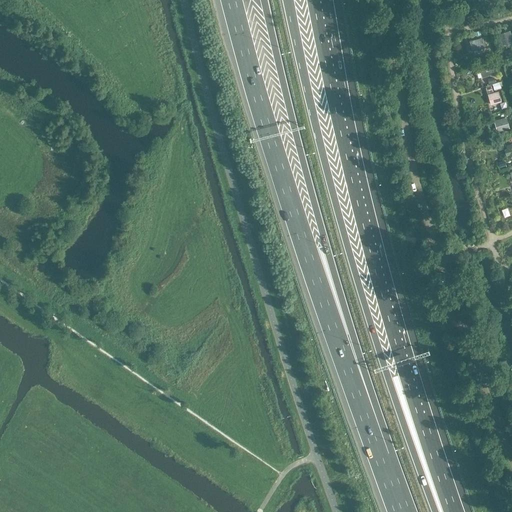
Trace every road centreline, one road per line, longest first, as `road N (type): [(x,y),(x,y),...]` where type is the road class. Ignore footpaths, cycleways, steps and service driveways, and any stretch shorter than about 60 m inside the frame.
road 1 (motorway): [(435,511),(370,325),(288,0)]
road 2 (motorway): [(454,511),(376,263),(320,0)]
road 3 (motorway): [(231,0),(306,250),(381,456)]
road 4 (unclassified): [(511,461),(439,260),(413,160),(393,0)]
road 5 (motorway): [(263,0),(381,456)]
